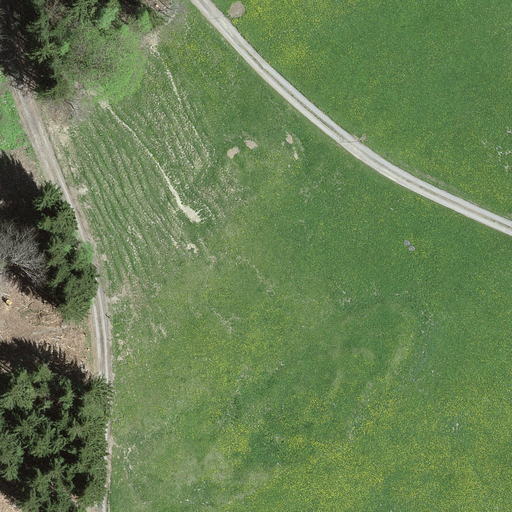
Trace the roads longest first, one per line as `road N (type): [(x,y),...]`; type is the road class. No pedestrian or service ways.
road 1 (track): [(102,511),(101,328),(93,277),(24,93),(2,0)]
road 2 (track): [(199,0),(250,59),(349,141),(401,177),(511,231)]
